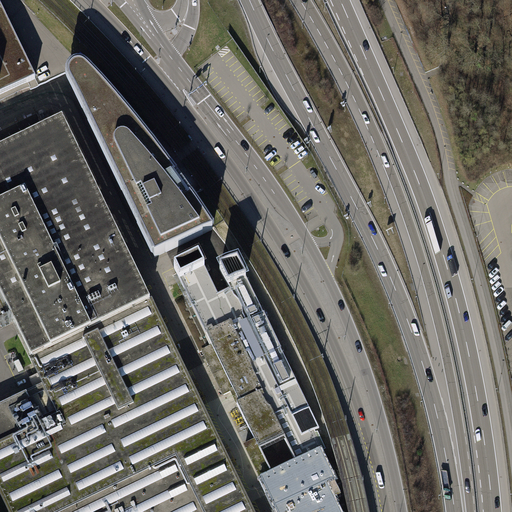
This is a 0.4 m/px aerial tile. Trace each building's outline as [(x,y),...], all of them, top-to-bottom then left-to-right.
[(0,95),(27,82),(35,79),(0,5),(0,95)] [(139,226),(155,258),(180,245),(213,230),(212,228),(204,217),(190,196),(182,185),(176,176),(157,152),(145,137),(133,122),(104,87),(88,71),(87,70),(86,69),(85,69),(84,68),(83,67),(82,67),(81,66),(80,66),(79,66),(78,66),(77,66),(76,67),(75,67),(74,67),(73,68),(72,69),(71,69),(71,70),(70,70),(70,71),(70,72),(69,72),(69,73),(69,74),(69,75),(68,76),(68,77),(69,77),(69,78),(69,79),(69,80),(69,81),(74,90),(139,226)] [(0,293),(20,334),(31,358),(34,362),(39,373),(29,378),(34,388),(44,383),(60,416),(42,424),(0,444),(0,490),(10,511),(252,511),(150,301),(62,119),(0,148),(0,293)] [(204,267),(180,279),(181,281),(212,346),(203,351),(203,352),(224,395),(231,392),(255,441),(245,446),(276,511),(339,511),(326,484),(334,480),(320,451),(323,449),(315,431),(317,431),(312,421),(311,419),(310,417),(300,395),(299,388),(296,381),(291,376),(288,371),(287,365),(265,321),(261,316),(258,309),(257,302),(254,295),(249,290),(246,284),(245,282),(230,289),(230,290),(217,297),(217,296),(218,295),(204,267)] [(26,392),(0,404),(0,444),(42,424),(26,392)]
